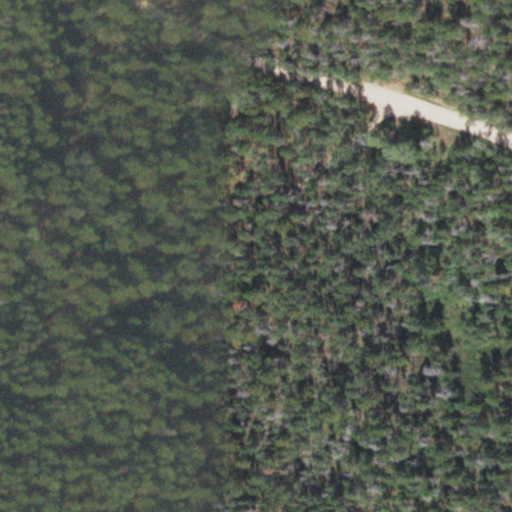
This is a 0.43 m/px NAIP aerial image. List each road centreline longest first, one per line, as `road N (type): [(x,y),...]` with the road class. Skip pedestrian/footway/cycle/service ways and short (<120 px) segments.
road 1 (track): [(398,106),(290,197),(158,275),(0,333)]
road 2 (residential): [(511,146),(153,0)]
